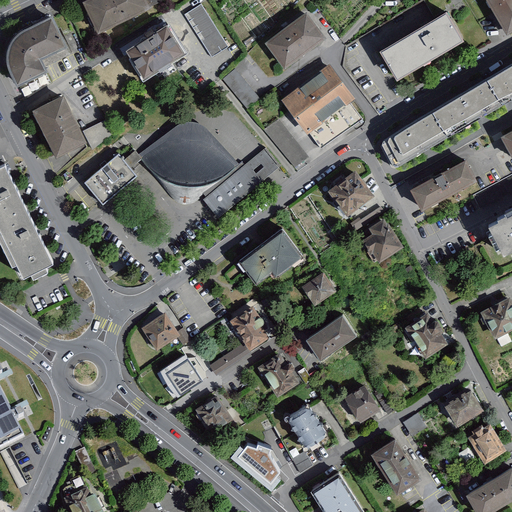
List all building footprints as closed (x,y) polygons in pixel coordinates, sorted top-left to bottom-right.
[(143,0),(79,0),(94,32),(147,8),(143,0)] [(511,0),(487,0),(507,34),(511,30),(511,0)] [(186,12),(211,55),(229,44),(204,3),(186,12)] [(444,8),(376,48),(393,77),(462,38),(444,8)] [(304,10),(262,40),(282,67),(324,37),(304,10)] [(14,83),(44,69),(38,57),(65,44),(50,12),(16,28),(7,39),(3,49),(4,61),(14,83)] [(163,22),(123,47),(142,77),(182,52),(163,22)] [(511,62),(380,142),(394,169),(511,99),(511,62)] [(329,64),(281,99),(306,134),(354,99),(329,64)] [(247,108),(260,98),(236,68),(223,78),(247,108)] [(60,92),(29,107),(54,159),(86,143),(60,92)] [(173,124),(136,155),(173,200),(181,206),(192,205),(240,167),(203,126),(195,121),(183,120),(173,124)] [(511,127),(499,134),(511,159),(511,127)] [(219,217),(280,167),(266,150),(205,199),(219,217)] [(115,153),(83,181),(102,203),(135,174),(115,153)] [(463,157),(407,186),(419,209),(475,180),(463,157)] [(27,207),(5,164),(0,166),(0,231),(24,277),(33,273),(36,279),(53,270),(50,265),(56,262),(27,207)] [(354,168),(327,187),(345,212),(372,193),(354,168)] [(511,207),(485,222),(504,258),(511,253),(511,207)] [(362,236),(378,260),(403,244),(383,214),(367,225),(371,231),(362,236)] [(304,254),(281,225),(239,257),(255,278),(268,269),(274,276),(304,254)] [(322,270),(301,284),(314,303),(335,289),(322,270)] [(511,329),(511,303),(509,297),(480,311),(495,339),(511,329)] [(252,303),(229,318),(249,349),(269,336),(260,323),(264,320),(252,303)] [(140,325),(156,348),(179,333),(164,310),(140,325)] [(340,312),(304,335),(317,356),(354,332),(340,312)] [(446,344),(426,312),(403,327),(423,359),(446,344)] [(243,342),(209,364),(215,374),(249,351),(243,342)] [(278,350),(257,364),(277,392),(294,381),(286,369),(291,365),(285,357),(283,358),(278,350)] [(186,353),(161,369),(178,395),(202,380),(186,353)] [(363,382),(343,394),(358,419),(379,406),(363,382)] [(468,386),(443,402),(457,423),(482,407),(468,386)] [(0,389),(0,447),(23,436),(0,389)] [(231,416),(216,392),(193,406),(207,430),(231,416)] [(307,400),(285,413),(303,442),(324,429),(307,400)] [(418,413),(404,422),(413,435),(427,426),(418,413)] [(472,433),(466,437),(483,463),(505,449),(489,423),(483,427),(481,424),(471,430),(472,433)] [(393,433),(368,449),(395,490),(420,475),(393,433)] [(240,443),(232,454),(272,487),(280,477),(276,474),(281,469),(270,452),(272,446),(258,441),(256,446),(247,443),(244,446),(240,443)] [(120,465),(125,462),(118,448),(110,452),(114,460),(117,458),(120,465)] [(511,462),(465,489),(477,511),(484,511),(511,496),(511,462)] [(337,470),(310,487),(325,511),(356,511),(361,509),(337,470)] [(100,511),(90,488),(65,500),(70,511),(100,511)]
